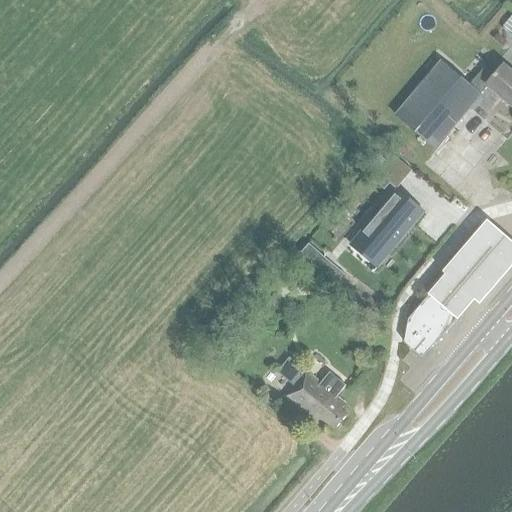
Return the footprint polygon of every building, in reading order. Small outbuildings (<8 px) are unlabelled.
[(511,71),(505,65),(502,69),(491,59),(469,85),(442,62),(396,117),(435,149),(487,87),(511,107),(511,71)] [(441,201),(458,183),(421,150),(404,169),(441,201)] [(370,222),(350,246),(377,269),(382,263),(424,214),(396,190),(370,222)] [(445,275),(428,295),(458,320),(474,301),(479,306),(511,267),(511,244),(486,222),(443,273),(445,275)] [(318,254),(312,262),(337,285),(344,277),(318,254)] [(294,265),(272,290),(279,296),(291,283),(301,292),(311,280),(294,265)] [(409,321),(405,344),(424,359),(458,319),(460,320),(461,318),(432,293),(430,295),(431,296),(409,321)] [(336,398),(345,387),(330,374),(321,385),(296,364),(284,380),(294,388),(286,398),(324,430),(328,425),(334,431),(347,416),(341,411),(345,405),(336,398)]
